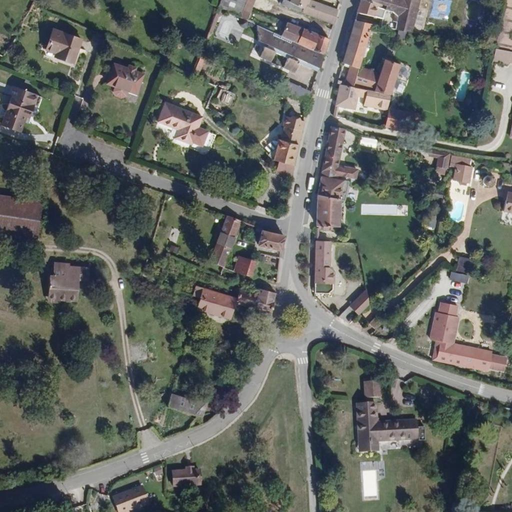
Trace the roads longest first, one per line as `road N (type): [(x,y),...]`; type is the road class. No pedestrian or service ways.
road 1 (residential): [(277,336),(242,398),(209,430),(60,487),(0,501)]
road 2 (residential): [(291,233),(304,149),(347,0)]
road 3 (residential): [(291,233),(87,158),(71,144)]
road 4 (residential): [(511,398),(433,375),(318,320)]
road 5 (residential): [(312,511),(302,339)]
